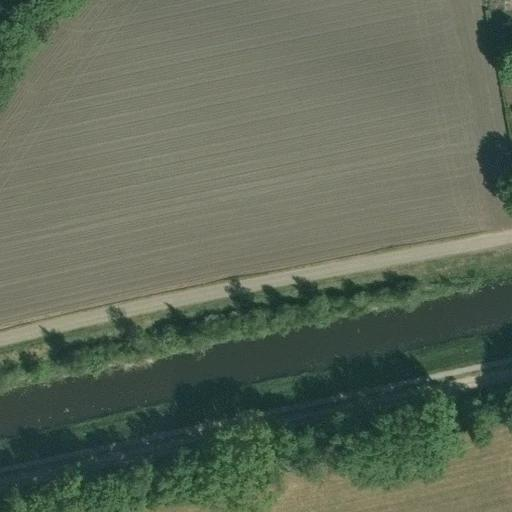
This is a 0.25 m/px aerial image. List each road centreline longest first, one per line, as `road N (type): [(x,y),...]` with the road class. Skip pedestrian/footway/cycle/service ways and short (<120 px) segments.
road 1 (track): [(0,484),(511,375)]
road 2 (track): [(0,340),(511,235)]
